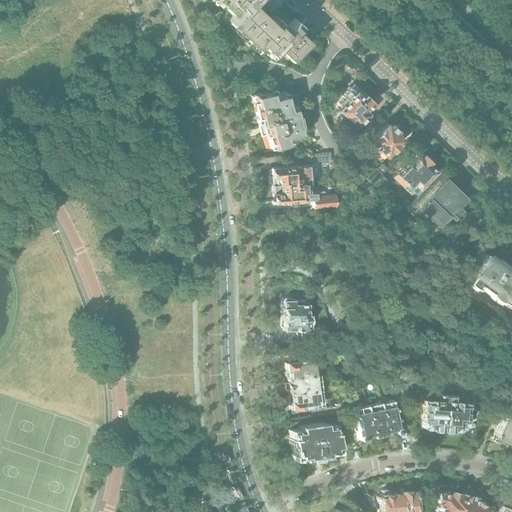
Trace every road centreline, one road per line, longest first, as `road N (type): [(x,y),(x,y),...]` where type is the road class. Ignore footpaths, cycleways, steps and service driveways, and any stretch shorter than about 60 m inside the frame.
road 1 (secondary): [(260,511),(230,399),(223,227),(206,124),(165,0)]
road 2 (residential): [(107,511),(120,412),(109,334),(71,240),(0,120)]
road 3 (residential): [(511,193),(309,0)]
road 4 (residential): [(511,478),(455,462),(404,461),(349,473),(260,511)]
